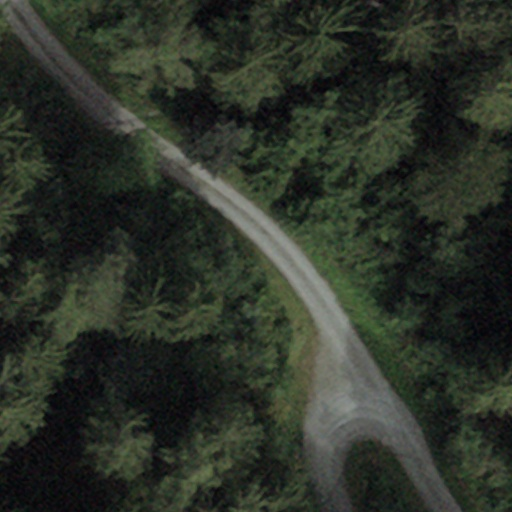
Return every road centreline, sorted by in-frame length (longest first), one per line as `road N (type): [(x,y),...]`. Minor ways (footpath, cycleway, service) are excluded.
road 1 (track): [(385,386),(287,253),(153,157),(31,51),(0,0)]
road 2 (track): [(480,511),(418,396),(385,386),(354,386),(321,406),(318,465),(329,511)]
